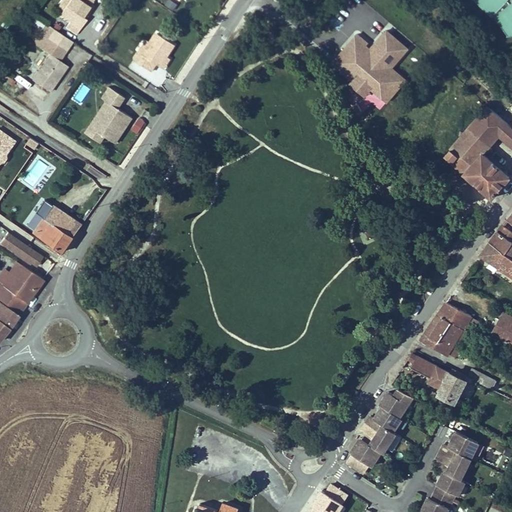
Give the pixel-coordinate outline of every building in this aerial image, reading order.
[(62,0),(58,8),(63,11),(70,1),(67,0),(62,0)] [(70,23),(81,30),(87,20),(86,19),(83,18),(92,5),(94,0),(70,0),(60,16),(70,23)] [(511,0),(477,0),(496,17),(497,15),(511,35),(511,0)] [(83,18),(86,19),(94,6),(92,5),(83,18)] [(77,36),(81,30),(70,23),(66,29),(77,36)] [(70,42),(53,31),(46,41),(52,45),(46,54),(48,56),(31,82),(48,93),(66,67),(57,62),(70,42)] [(174,46),(156,34),(150,44),(142,57),(138,54),(133,61),(151,72),(156,65),(160,68),(166,58),(174,46)] [(377,53),(359,37),(336,63),(356,80),(361,74),(376,86),(375,89),(388,101),(407,79),(395,68),(411,49),(394,35),(377,53)] [(146,42),(138,54),(142,57),(150,44),(146,42)] [(166,58),(160,68),(163,70),(170,60),(166,58)] [(9,76),(0,84),(7,92),(16,84),(9,76)] [(125,98),(109,89),(102,101),(106,103),(99,115),(103,117),(95,131),(117,145),(133,119),(118,109),(125,98)] [(511,146),(511,125),(487,105),(449,149),(444,145),(440,150),(492,198),(511,176),(485,153),(500,135),(511,146)] [(103,117),(99,115),(87,135),(101,144),(105,138),(95,131),(103,117)] [(138,120),(131,130),(137,135),(144,124),(138,120)] [(0,165),(18,140),(0,127),(0,165)] [(65,253),(85,224),(57,207),(43,226),(26,215),(20,223),(65,253)] [(511,255),(511,229),(504,224),(492,241),(511,255)] [(8,247),(14,238),(9,234),(3,244),(8,247)] [(33,264),(39,254),(14,238),(8,247),(7,249),(31,265),(32,265),(33,264)] [(511,255),(492,241),(482,254),(511,275),(511,255)] [(38,267),(44,258),(39,254),(33,264),(38,267)] [(28,303),(44,279),(15,261),(9,270),(7,269),(0,279),(0,281),(27,302),(28,303)] [(0,301),(18,314),(27,302),(0,281),(0,301)] [(414,311),(424,298),(413,291),(405,302),(404,304),(414,311)] [(0,322),(8,328),(18,314),(0,301),(0,322)] [(450,323),(471,333),(478,321),(446,303),(437,316),(450,323)] [(492,333),(511,343),(511,315),(506,312),(500,323),(498,322),(492,333)] [(435,346),(450,323),(437,316),(422,339),(435,346)] [(467,344),(474,335),(471,333),(450,323),(435,346),(449,353),(458,339),(464,343),(467,344)] [(455,356),(464,343),(458,339),(449,353),(455,356)] [(455,401),(466,381),(465,380),(468,375),(457,369),(449,365),(447,369),(414,352),(411,356),(416,359),(412,366),(431,375),(428,381),(439,387),(437,392),(455,401)] [(481,382),(493,388),(497,380),(491,377),(474,368),(469,376),(474,378),(481,382)] [(414,395),(399,387),(395,394),(389,390),(381,403),(383,405),(400,416),(414,395)] [(372,413),(367,421),(379,429),(383,422),(394,429),(402,417),(400,416),(383,405),(376,416),(372,413)] [(379,429),(367,421),(362,427),(369,431),(373,434),(369,440),(382,449),(384,450),(397,431),(394,429),(383,422),(379,429)] [(455,448),(469,454),(473,446),(470,445),(474,437),(455,427),(451,435),(455,438),(453,440),(451,439),(449,444),(447,443),(442,441),(439,448),(452,454),(455,448)] [(365,438),(363,437),(360,441),(363,442),(361,445),(357,443),(352,451),(354,451),(349,459),(367,470),(371,463),(370,462),(376,454),(378,456),(382,449),(369,440),(365,438)] [(435,455),(442,458),(446,460),(443,467),(459,475),(469,454),(455,448),(452,454),(439,448),(435,455)] [(459,475),(443,467),(436,482),(437,482),(435,488),(451,496),(454,490),(457,491),(463,477),(459,475)] [(340,486),(332,480),(326,488),(323,486),(318,494),(322,497),(321,499),(318,498),(316,501),(332,511),(336,511),(339,507),(337,506),(341,498),(344,500),(349,492),(340,486)] [(443,511),(451,496),(435,488),(431,496),(427,494),(421,507),(424,508),(432,511),(443,511)] [(332,511),(316,501),(309,511),(332,511)] [(236,511),(238,508),(223,502),(219,511),(220,511),(236,511)] [(197,503),(194,511),(220,511),(219,511),(197,503)]
